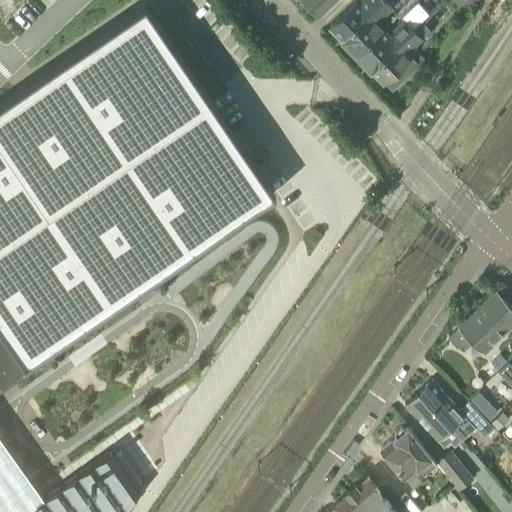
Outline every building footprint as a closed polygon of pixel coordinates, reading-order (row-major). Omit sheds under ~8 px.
[(308,0),(305,4),(306,4),(305,9),(311,15),(315,15),(317,16),(333,0),(308,0)] [(356,0),(329,27),(342,41),(385,0),(384,0),(356,0)] [(392,8),(385,0),(342,41),(355,55),(383,28),(377,22),(392,8)] [(451,0),(461,10),(470,1),(470,0),(451,0)] [(400,16),(403,19),(411,28),(426,13),(415,1),(400,16)] [(0,511),(121,511),(138,488),(135,485),(132,480),(114,455),(111,450),(78,473),(44,497),(28,475),(11,450),(0,434),(0,381),(25,364),(25,363),(148,279),(228,224),(266,199),(200,103),(135,8),(0,101),(0,511)] [(383,28),(355,55),(368,68),(411,28),(403,19),(388,33),(383,28)] [(411,28),(368,68),(382,82),(384,80),(391,88),(417,63),(408,55),(412,51),(410,49),(430,29),(420,19),(411,28)] [(460,349),(508,301),(495,289),(457,326),(458,327),(448,336),(460,349)] [(511,322),(511,305),(508,301),(460,349),(462,351),(472,340),(483,351),(511,322)] [(498,369),(507,361),(500,354),(491,362),(498,369)] [(511,364),(507,360),(507,361),(498,369),(497,370),(511,385),(511,364)] [(430,378),(417,390),(454,431),(461,438),(471,429),(471,422),(465,416),(457,407),(430,378)] [(417,390),(403,403),(437,439),(443,446),(449,441),(453,445),(461,438),(454,431),(417,390)] [(480,410),(488,402),(478,392),(470,400),(480,410)] [(465,399),(457,407),(465,416),(474,408),(465,399)] [(497,429),(505,421),(506,420),(500,414),(490,424),(496,430),(497,429)] [(475,425),(474,426),(483,435),(491,427),(492,427),(483,418),(475,425)] [(393,436),(380,447),(412,487),(421,480),(414,471),(417,468),(422,474),(436,463),(430,456),(431,456),(407,425),(405,427),(400,426),(394,431),(393,436)] [(450,449),(436,460),(459,488),(473,477),(450,449)] [(349,487),(369,511),(394,511),(366,477),(358,484),(356,482),(349,487)] [(369,511),(349,487),(343,492),(344,495),(336,501),(344,511),(369,511)]
